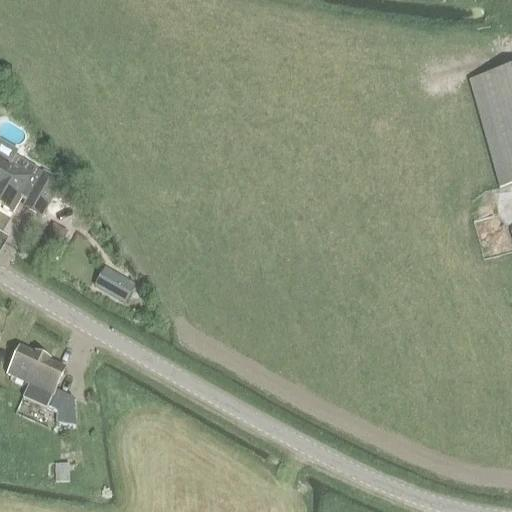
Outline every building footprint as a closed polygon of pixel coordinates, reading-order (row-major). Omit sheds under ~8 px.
[(498,191),(511,186),(511,70),(468,83),(498,191)] [(0,159),(0,207),(11,214),(20,198),(26,202),(23,208),(41,218),(61,183),(43,173),(42,174),(36,170),(36,169),(13,156),(9,164),(0,159)] [(126,300),(136,283),(116,272),(108,285),(118,291),(116,294),(126,300)] [(54,393),(65,371),(18,349),(5,377),(28,388),(22,400),(45,411),(54,393)] [(73,401),(54,393),(45,411),(42,418),(55,424),(75,428),(73,401)] [(62,482),(78,481),(77,462),(61,464),(62,482)]
